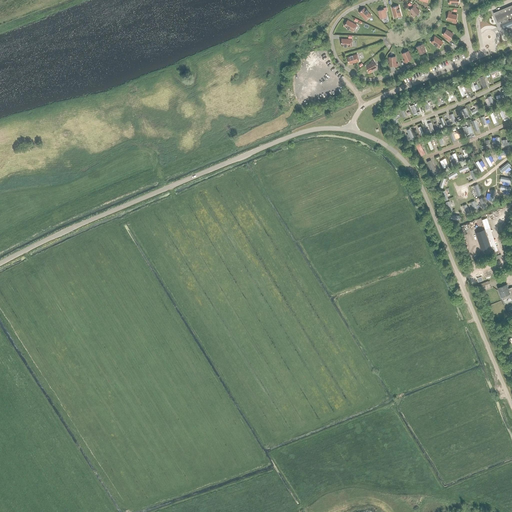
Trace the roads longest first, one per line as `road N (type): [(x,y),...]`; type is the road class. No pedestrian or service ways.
road 1 (unclassified): [(0,267),(290,138),(337,129),(385,144),(408,164),(461,281)]
road 2 (unclassified): [(511,402),(461,281)]
